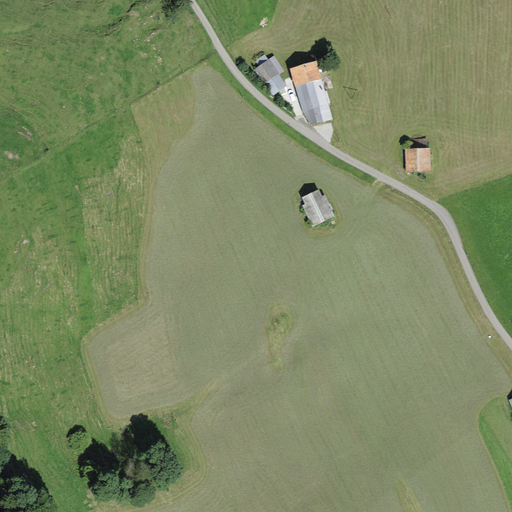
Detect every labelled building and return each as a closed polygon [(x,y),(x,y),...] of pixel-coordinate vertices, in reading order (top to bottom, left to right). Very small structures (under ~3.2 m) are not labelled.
[(276,58),(256,70),(272,96),(286,87),(280,77),(285,74),(276,58)] [(317,62),(291,69),(302,110),(313,126),(333,121),(317,62)] [(428,136),(412,137),(412,148),(429,147),(428,136)] [(431,150),(406,151),(407,175),(432,174),(431,150)] [(320,191),(301,199),(313,228),(335,219),(325,196),(322,197),(320,191)]
